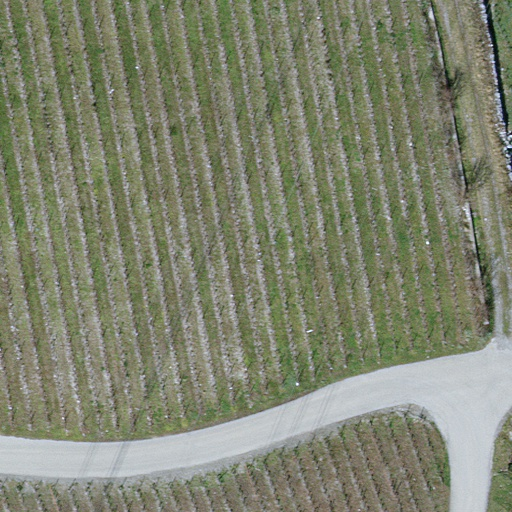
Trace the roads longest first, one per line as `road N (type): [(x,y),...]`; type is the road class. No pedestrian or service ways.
road 1 (track): [(426,0),(481,238),(470,511)]
road 2 (track): [(0,453),(124,461),(476,378)]
